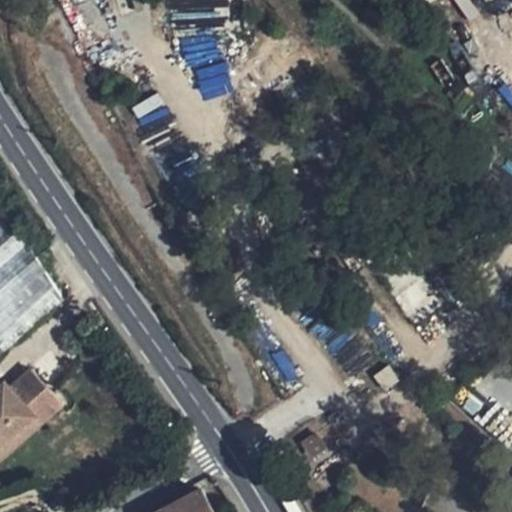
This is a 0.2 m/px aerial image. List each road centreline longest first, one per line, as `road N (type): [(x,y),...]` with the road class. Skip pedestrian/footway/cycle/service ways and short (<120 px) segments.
road 1 (tertiary): [(0,117),(230,448)]
road 2 (residential): [(101,511),(230,448)]
